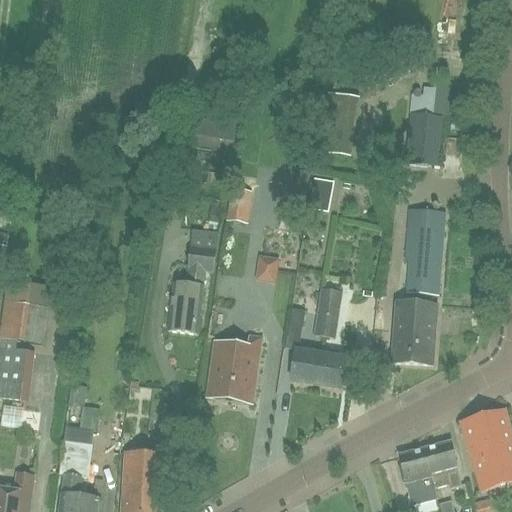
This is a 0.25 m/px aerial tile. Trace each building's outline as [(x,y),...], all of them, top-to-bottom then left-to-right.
[(420,109),(429,110),(429,115),(448,117),(451,84),(432,82),(430,99),(421,98),(420,109)] [(330,95),(320,155),(350,160),(360,100),(330,95)] [(196,110),(194,120),(192,136),(232,143),(237,116),(196,110)] [(405,164),(438,168),(443,120),(410,115),(405,164)] [(20,146),(0,142),(0,157),(18,160),(20,146)] [(312,204),(329,208),(333,184),(317,181),(312,204)] [(252,194),(230,191),(226,222),(248,226),(252,194)] [(404,263),(409,264),(422,265),(420,281),(440,283),(445,215),(441,215),(408,212),(404,263)] [(186,288),(173,286),(168,333),(198,337),(203,289),(202,289),(204,274),(214,275),(216,250),(218,235),(192,232),(187,271),(188,271),(186,288)] [(0,299),(9,237),(0,235),(0,299)] [(273,265),(269,286),(284,289),(288,268),(273,265)] [(6,284),(4,304),(0,328),(0,400),(28,404),(35,354),(16,352),(18,343),(43,347),(48,310),(51,289),(31,286),(30,288),(6,284)] [(342,295),(321,291),(314,337),(334,341),(342,295)] [(437,308),(395,305),(391,365),(433,367),(437,308)] [(292,311),(290,323),(303,325),(305,313),(292,311)] [(246,350),(215,346),(207,400),(251,406),(260,342),(248,340),(246,350)] [(291,383),(316,387),(322,351),(311,350),(310,355),(299,353),(296,353),(291,383)] [(322,351),(316,387),(342,391),(347,360),(332,358),(333,353),(322,351)] [(11,411),(11,433),(32,433),(32,411),(11,411)] [(511,485),(511,439),(505,413),(461,425),(480,494),(511,485)] [(103,483),(95,481),(93,501),(80,499),(79,499),(82,480),(88,481),(92,447),(91,447),(93,433),(68,430),(67,444),(63,443),(59,477),(63,477),(58,511),(98,511),(100,502),(101,502),(103,483)] [(425,452),(433,487),(434,490),(448,486),(449,491),(461,488),(450,446),(425,452)] [(434,490),(433,487),(425,452),(399,458),(402,468),(398,469),(401,482),(405,481),(412,508),(437,502),(434,490)] [(120,511),(142,511),(146,457),(124,455),(120,511)] [(146,457),(142,511),(163,511),(167,458),(146,457)] [(0,511),(23,511),(24,511),(27,511),(32,478),(17,476),(16,488),(19,488),(18,494),(7,493),(0,491),(0,511)]
